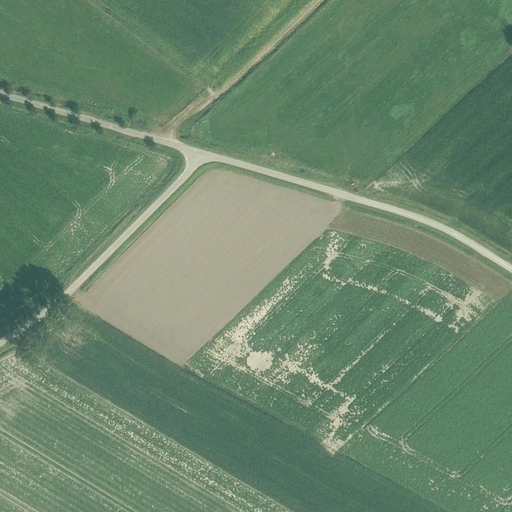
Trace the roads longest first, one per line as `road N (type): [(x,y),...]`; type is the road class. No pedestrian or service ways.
road 1 (unclassified): [(511,269),(428,221),(199,153)]
road 2 (unclassified): [(0,342),(54,304),(199,153)]
road 3 (unclassified): [(199,153),(0,94)]
